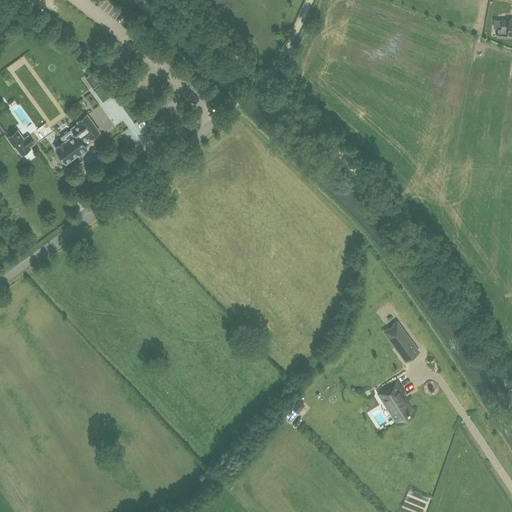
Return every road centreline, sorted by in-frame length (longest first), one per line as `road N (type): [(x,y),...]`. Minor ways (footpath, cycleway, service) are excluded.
road 1 (track): [(259,79),(400,219),(511,392)]
road 2 (unclassified): [(0,284),(234,106)]
